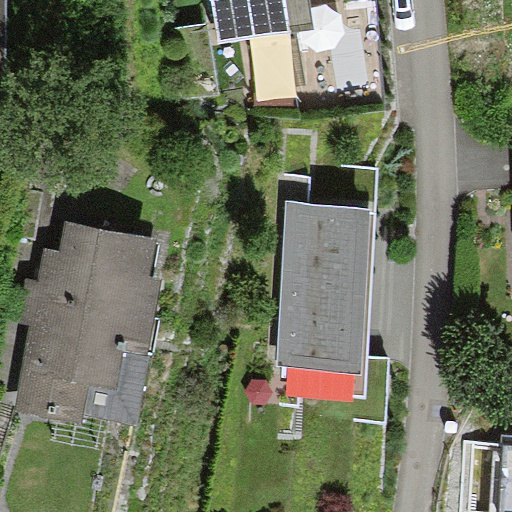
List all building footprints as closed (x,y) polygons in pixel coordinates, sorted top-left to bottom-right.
[(0,0),(0,65),(8,65),(9,0),(0,0)] [(209,0),(216,46),(320,30),(315,0),(209,0)] [(364,210),(284,207),(279,359),(358,362),(364,210)] [(155,242),(69,225),(63,256),(46,252),(40,282),(27,280),(19,322),(35,325),(18,409),(80,421),(81,413),(134,423),(163,280),(148,277),(155,242)] [(511,511),(511,439),(503,439),(497,511),(511,511)]
